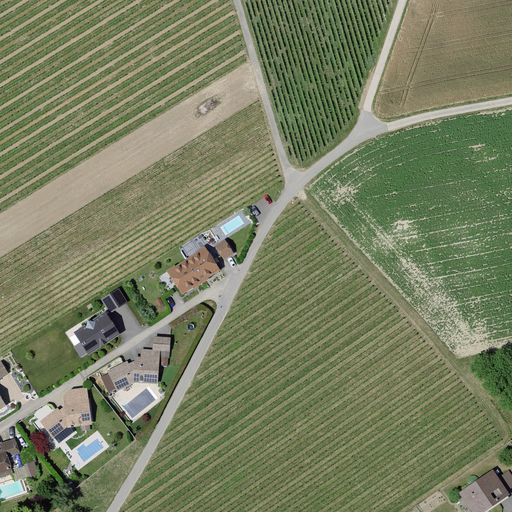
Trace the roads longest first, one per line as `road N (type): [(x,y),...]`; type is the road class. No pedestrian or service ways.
road 1 (track): [(511,355),(459,369),(291,189)]
road 2 (residential): [(0,429),(208,292),(232,293)]
road 3 (residential): [(114,511),(232,293)]
road 4 (track): [(291,189),(363,134),(511,101)]
road 5 (track): [(237,0),(291,189)]
road 6 (track): [(363,134),(403,0)]
